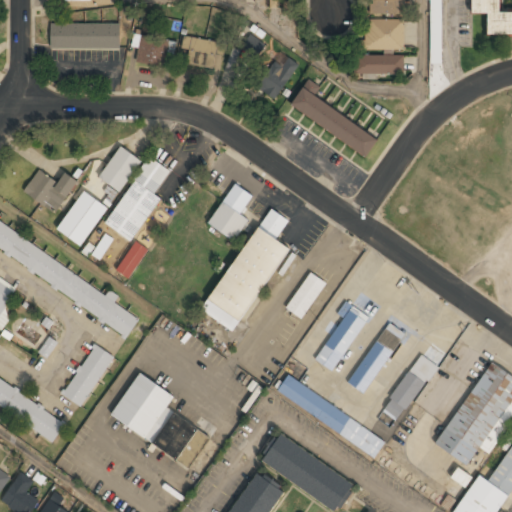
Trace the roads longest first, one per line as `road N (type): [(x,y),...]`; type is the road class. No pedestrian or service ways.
road 1 (residential): [(511,334),(196,114),(0,107)]
road 2 (residential): [(511,71),(441,106),(411,136),(355,223)]
road 3 (tertiary): [(19,0),(17,94),(0,124)]
